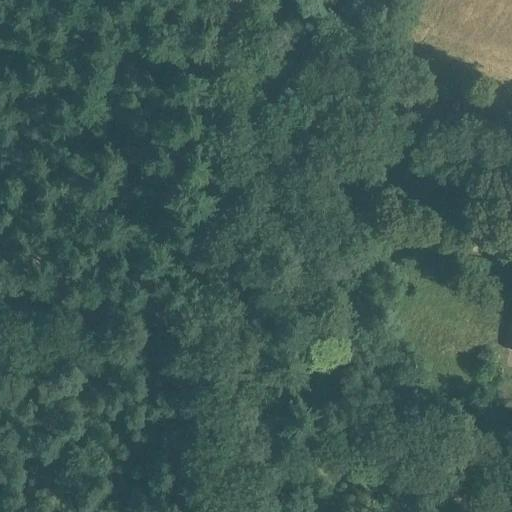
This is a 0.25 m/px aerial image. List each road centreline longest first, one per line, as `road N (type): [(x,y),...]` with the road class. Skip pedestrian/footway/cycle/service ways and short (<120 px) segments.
road 1 (track): [(230,511),(248,196)]
road 2 (track): [(248,196),(511,260)]
road 3 (track): [(248,196),(235,0)]
road 4 (track): [(383,37),(249,121)]
